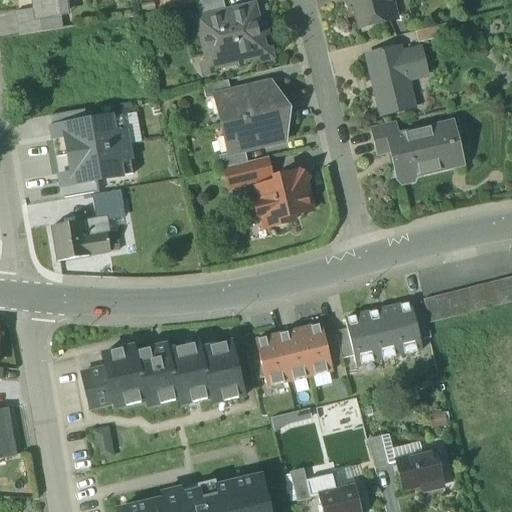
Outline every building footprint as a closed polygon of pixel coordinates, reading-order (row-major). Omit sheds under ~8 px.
[(34,0),(36,10),(38,22),(60,18),(57,0),(34,0)] [(210,0),(200,2),(195,4),(199,19),(224,13),(221,0),(210,0)] [(351,0),(359,29),(389,22),(384,3),(391,1),(390,0),(351,0)] [(224,13),(199,19),(208,59),(235,53),(237,61),(262,55),(251,7),(224,13)] [(36,10),(15,13),(19,37),(62,30),(60,18),(38,22),(36,10)] [(445,26),(415,34),(418,45),(448,37),(445,26)] [(399,49),(366,57),(381,117),(413,109),(406,79),(425,75),(420,51),(400,55),(399,49)] [(227,82),(202,88),(205,101),(215,98),(215,97),(230,94),(227,82)] [(230,94),(215,97),(215,98),(221,127),(276,114),(274,107),(269,85),(230,94)] [(284,106),(282,106),(274,107),(276,114),(277,120),(285,118),(286,117),(287,116),(288,114),(289,112),(288,110),(287,108),(286,107),(284,106)] [(84,112),(50,117),(53,129),(86,124),(84,112)] [(276,114),(221,127),(228,155),(228,156),(244,152),(283,143),(277,120),(276,114)] [(124,118),(50,130),(52,142),(64,139),(67,157),(129,147),(124,118)] [(453,124),(398,137),(394,125),(371,130),(377,157),(390,154),(397,182),(400,186),(414,183),(416,178),(455,168),(450,148),(456,147),(456,146),(458,145),(453,124)] [(57,177),(59,188),(134,175),(129,147),(67,157),(70,175),(57,177)] [(244,152),(228,156),(228,155),(219,157),(221,170),(247,164),(244,152)] [(247,164),(221,170),(226,192),(270,182),(265,160),(247,164)] [(292,176),(291,178),(274,182),(275,185),(255,190),(259,204),(254,205),(257,218),(262,217),(265,229),(293,222),(292,217),(311,212),(304,186),(305,184),(292,176)] [(96,182),(62,188),(64,200),(98,194),(96,182)] [(118,193),(93,197),(96,221),(96,223),(103,222),(122,218),(118,193)] [(96,221),(51,228),(57,262),(87,257),(87,256),(109,253),(103,222),(96,223),(96,221)] [(511,278),(503,281),(509,304),(511,303),(511,278)] [(503,281),(492,284),(498,307),(509,304),(503,281)] [(492,284),(480,287),(486,310),(498,307),(492,284)] [(480,287),(469,290),(475,313),(486,310),(480,287)] [(469,290),(457,293),(463,316),(475,313),(469,290)] [(457,293),(446,296),(452,319),(463,316),(457,293)] [(452,319),(446,296),(435,299),(440,322),(452,319)] [(440,322),(435,299),(423,302),(429,324),(440,322)] [(412,315),(410,305),(388,310),(399,357),(421,352),(419,342),(412,315)] [(399,357),(388,310),(366,315),(377,362),(399,357)] [(424,312),(412,315),(419,342),(430,339),(424,312)] [(377,362),(366,315),(344,321),(346,330),(353,358),(355,367),(377,362)] [(323,336),(321,326),(299,332),(310,378),(332,373),(329,363),(323,336)] [(353,358),(346,330),(335,333),(341,360),(353,358)] [(310,378),(299,332),(277,337),(288,383),(310,378)] [(335,333),(323,336),(329,363),(341,360),(335,333)] [(288,383),(277,337),(255,342),(257,352),(263,379),(266,389),(288,383)] [(165,347),(134,355),(133,349),(102,356),(105,370),(113,405),(115,411),(146,403),(147,409),(178,402),(180,407),(211,400),(212,406),(243,398),(230,344),(199,352),(198,346),(167,353),(165,347)] [(257,352),(245,355),(252,382),(263,379),(257,352)] [(105,370),(81,375),(90,410),(113,405),(105,370)] [(0,410),(0,460),(14,458),(5,410),(0,410)] [(275,427),(299,423),(298,415),(274,418),(275,427)] [(107,430),(93,433),(98,460),(112,458),(107,430)] [(381,438),(367,442),(374,471),(388,468),(381,438)] [(434,453),(395,463),(402,492),(419,488),(420,489),(441,484),(434,453)] [(302,471),(289,474),(296,504),(309,501),(302,471)] [(269,511),(261,477),(216,488),(215,482),(197,487),(198,492),(181,497),(179,491),(161,495),(163,501),(118,511),(117,511),(269,511)] [(359,511),(354,487),(317,496),(320,511),(359,511)]
